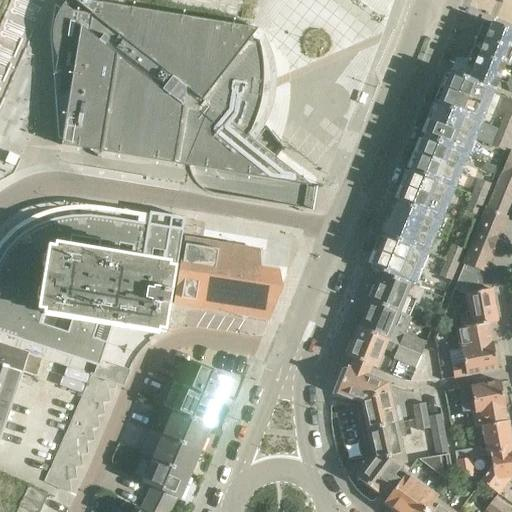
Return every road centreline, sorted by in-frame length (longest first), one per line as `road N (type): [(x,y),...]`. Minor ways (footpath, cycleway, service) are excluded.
road 1 (residential): [(332,231),(52,183),(0,208)]
road 2 (residential): [(80,511),(161,347),(184,339),(285,353)]
road 3 (secondary): [(357,237),(452,0)]
road 4 (secondary): [(423,0),(332,231)]
road 5 (secondary): [(285,353),(244,481)]
road 6 (secondary): [(306,360),(357,237)]
road 7 (secondary): [(332,231),(285,353)]
road 8 (residential): [(511,237),(500,276),(511,355)]
